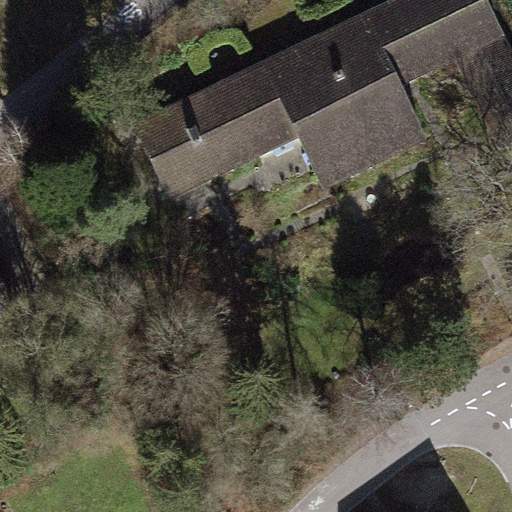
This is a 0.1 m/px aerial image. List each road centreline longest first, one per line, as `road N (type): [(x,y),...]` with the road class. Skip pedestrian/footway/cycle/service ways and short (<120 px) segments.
road 1 (residential): [(313,511),(361,460),(493,385)]
road 2 (residential): [(0,127),(164,0)]
